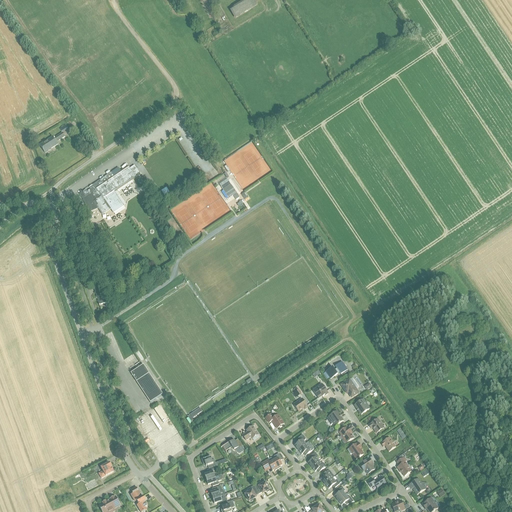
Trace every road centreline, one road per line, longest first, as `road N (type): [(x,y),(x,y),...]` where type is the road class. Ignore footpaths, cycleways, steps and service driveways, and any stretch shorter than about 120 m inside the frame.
road 1 (track): [(469,511),(350,339),(197,440)]
road 2 (tertiary): [(136,473),(53,252),(53,209),(34,202),(0,224)]
road 3 (residential): [(207,511),(190,458),(250,417),(277,441)]
